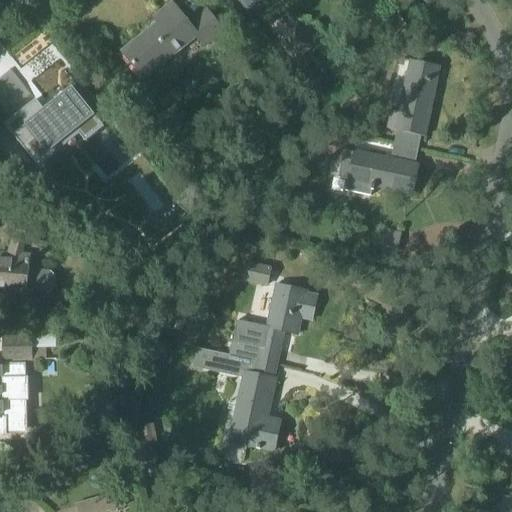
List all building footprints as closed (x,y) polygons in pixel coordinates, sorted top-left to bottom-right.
[(189,26),(172,6),(155,19),(159,24),(122,54),(142,80),(203,32),(210,42),(222,33),(206,13),(189,26)] [(385,43),(406,27),(398,17),(377,33),(385,43)] [(278,39),(296,62),(309,53),(315,48),(297,24),(278,39)] [(316,62),(309,53),(296,62),(303,72),(316,62)] [(396,132),(393,147),(417,152),(420,138),(424,138),(439,68),(410,61),(398,113),(390,112),(386,130),(396,132)] [(36,100),(5,125),(34,161),(55,144),(57,146),(62,142),(60,140),(74,129),(86,143),(104,128),(72,88),(63,95),(66,98),(62,100),(61,99),(54,104),(55,106),(46,113),(36,100)] [(344,152),(338,179),(347,181),(344,192),(370,197),(371,192),(373,192),(374,188),(412,196),(418,166),(415,165),(417,152),(393,147),(390,161),(353,153),(352,153),(344,152)] [(35,243),(39,231),(11,223),(8,235),(13,237),(7,260),(0,259),(0,289),(27,292),(27,291),(46,293),(49,292),(51,291),(53,290),(54,288),(55,286),(56,283),(56,280),(55,277),(54,275),(52,273),(50,272),(48,271),(29,270),(30,256),(21,255),(25,240),(35,243)] [(242,282),(268,288),(272,268),(246,263),(242,282)] [(228,356),(275,367),(282,333),(296,336),(300,318),(311,321),(316,298),(305,296),(305,293),(276,287),(265,335),(256,333),(255,339),(245,337),(243,345),(231,343),(228,356)] [(4,361),(45,360),(45,337),(3,337),(4,361)] [(273,452),(280,423),(265,420),(273,380),(272,380),(275,367),(228,356),(197,350),(193,368),(243,379),(233,427),(248,430),(244,446),(273,452)] [(0,436),(6,436),(6,433),(24,433),(23,401),(27,401),(26,380),(23,379),(22,365),(0,364),(0,436)] [(155,426),(139,427),(141,446),(157,444),(155,426)] [(158,479),(160,466),(142,463),(140,476),(158,479)] [(77,511),(109,511),(126,507),(122,492),(75,505),(77,511)] [(511,511),(511,499),(504,498),(500,511),(511,511)]
